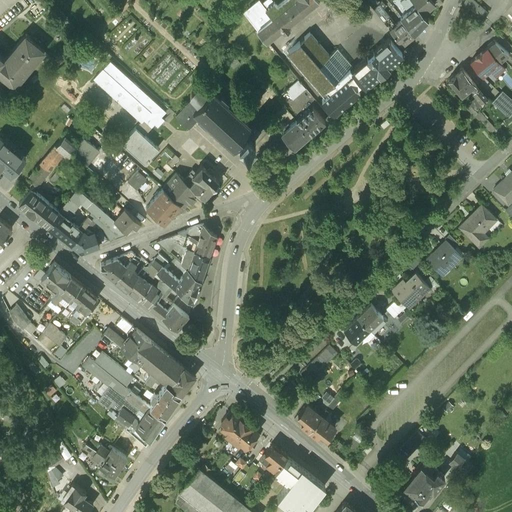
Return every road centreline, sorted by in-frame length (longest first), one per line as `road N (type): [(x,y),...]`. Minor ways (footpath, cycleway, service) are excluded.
road 1 (residential): [(298,346),(479,173)]
road 2 (tertiary): [(218,377),(374,511)]
road 3 (residential): [(271,195),(76,258)]
road 4 (residential): [(271,195),(237,247),(218,377)]
road 5 (tertiary): [(76,258),(218,377)]
road 6 (tertiary): [(218,377),(119,511)]
road 7 (residential): [(396,97),(271,195)]
